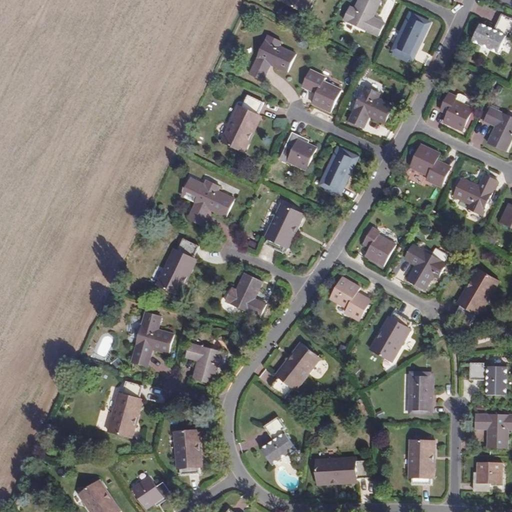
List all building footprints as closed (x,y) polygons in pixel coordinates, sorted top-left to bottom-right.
[(285,0),(284,2),(308,13),(313,0),(285,0)] [(381,0),(380,0),(358,0),(354,8),(350,6),(343,19),(377,35),(384,22),(373,17),(381,0)] [(511,30),(511,18),(502,14),(494,30),(481,24),(473,39),(498,51),(508,31),(511,33),(511,30)] [(427,23),(410,15),(394,48),(395,48),(393,53),(408,60),(410,56),(411,56),(427,23)] [(262,79),(267,67),(265,66),(267,61),(270,62),(287,70),(294,53),(278,45),(280,40),(267,34),(248,73),(262,79)] [(323,76),(310,70),(302,86),(315,93),(311,102),(329,111),(340,89),(321,80),(323,76)] [(364,114),(367,116),(383,124),(392,105),(376,97),(378,92),(364,86),(348,120),(361,127),(365,120),(362,118),(364,114)] [(454,100),(462,104),(465,97),(464,95),(458,92),(457,94),(455,97),(454,100)] [(472,109),(462,104),(454,100),(455,97),(448,93),(442,106),(449,110),(444,121),(462,130),(472,109)] [(244,151),(250,139),(247,137),(258,115),(257,114),(263,102),(246,95),(241,106),(238,105),(221,140),(244,151)] [(511,116),(491,106),(484,120),(495,125),(487,141),(506,150),(511,138),(511,116)] [(247,137),(250,139),(261,116),(258,115),(247,137)] [(308,140),(291,132),(284,146),(291,150),(286,160),(305,169),(316,147),(307,142),(308,140)] [(440,154),(422,145),(410,167),(429,176),(427,179),(441,185),(449,169),(435,163),(440,154)] [(355,156),(338,148),(321,183),(324,184),(322,188),(334,194),(336,190),(339,191),(355,156)] [(498,180),(484,174),(478,185),(462,178),(453,195),(469,203),(467,208),(481,215),(498,180)] [(204,185),(190,178),(184,190),(198,197),(195,203),(187,219),(201,225),(207,214),(204,212),(206,208),(209,209),(226,217),(234,199),(217,191),(219,187),(206,180),(204,185)] [(184,190),(181,196),(195,203),(198,197),(184,190)] [(511,203),(509,203),(500,221),(511,226),(511,203)] [(295,224),(298,226),(303,214),(281,204),(264,237),(267,239),(265,243),(282,251),(284,246),(295,224)] [(288,248),(298,226),(295,224),(284,246),(288,248)] [(379,231),(372,228),(365,240),(372,244),(366,255),(383,264),(395,244),(377,234),(379,231)] [(183,282),(193,258),(192,258),(198,246),(182,238),(177,250),(173,249),(156,285),(179,296),(186,283),(183,282)] [(418,261),(416,264),(407,279),(425,289),(434,273),(438,276),(446,262),(413,244),(405,257),(412,261),(414,259),(418,261)] [(196,260),(193,258),(183,282),(186,283),(196,260)] [(472,283),(459,305),(460,305),(453,317),(469,326),(476,314),(479,316),(498,282),(476,269),(469,281),(472,283)] [(252,301),(254,297),(261,281),(242,272),(235,289),(230,287),(223,301),(258,316),(265,303),(258,299),(256,303),(252,301)] [(360,288),(342,277),(329,298),(347,309),(345,313),(358,321),(367,305),(354,297),(360,288)] [(457,304),(459,305),(472,283),(469,281),(457,304)] [(379,340),(377,338),(370,349),(391,362),(411,330),(408,328),(411,323),(395,313),(391,319),(379,340)] [(389,317),(377,338),(379,340),(391,319),(389,317)] [(157,324),(142,320),(130,361),(145,365),(150,348),(168,353),(173,333),(156,328),(157,324)] [(198,357),(197,359),(192,377),(212,383),(217,365),(222,367),(226,352),(189,342),(185,356),(192,358),(193,356),(198,357)] [(295,355),(278,376),(279,377),(271,387),(285,397),(294,387),(297,389),(321,358),(300,343),(292,353),(295,355)] [(276,374),(278,376),(295,355),(292,353),(276,374)] [(484,363),(471,362),(471,379),(489,380),(489,394),(506,394),(507,367),(484,366),(484,363)] [(431,375),(412,374),(410,413),(430,413),(431,375)] [(132,423),(139,398),(138,397),(141,385),(124,381),(121,392),(118,392),(107,431),(131,437),(135,424),(132,423)] [(142,399),(139,398),(132,423),(135,424),(142,399)] [(488,426),(488,429),(488,447),(507,448),(508,430),(511,429),(511,414),(476,413),(475,429),(483,429),(483,426),(488,426)] [(286,427),(278,416),(264,426),(273,440),(262,448),(272,463),(295,447),(283,430),(286,427)] [(197,441),(200,441),(199,428),(174,430),(177,468),(181,467),(182,473),(200,471),(199,465),(197,441)] [(430,454),(433,454),(434,441),(409,440),(408,474),(411,474),(411,483),(430,484),(430,477),(430,454)] [(329,481),(356,480),(356,478),(370,478),(369,460),(356,460),(355,458),(316,459),(317,484),(329,483),(329,481)] [(502,463),(477,462),(477,472),(474,472),(474,491),(490,491),(490,483),(501,483),(502,463)] [(155,485),(148,476),(131,488),(145,508),(154,502),(156,505),(170,495),(161,481),(155,485)] [(116,511),(102,492),(106,490),(98,479),(77,494),(89,511),(116,511)] [(102,492),(116,511),(119,509),(106,490),(102,492)]
